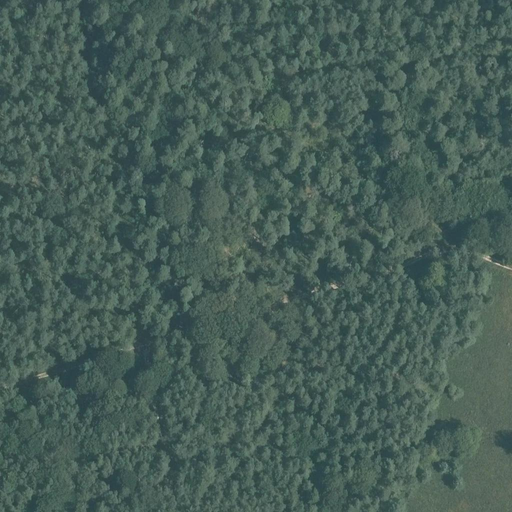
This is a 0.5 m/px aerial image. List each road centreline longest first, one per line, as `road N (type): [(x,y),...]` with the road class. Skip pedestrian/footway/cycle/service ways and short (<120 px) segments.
road 1 (track): [(0,390),(444,252),(466,250),(511,266)]
road 2 (track): [(76,0),(169,511)]
road 3 (track): [(466,250),(177,53),(81,0)]
